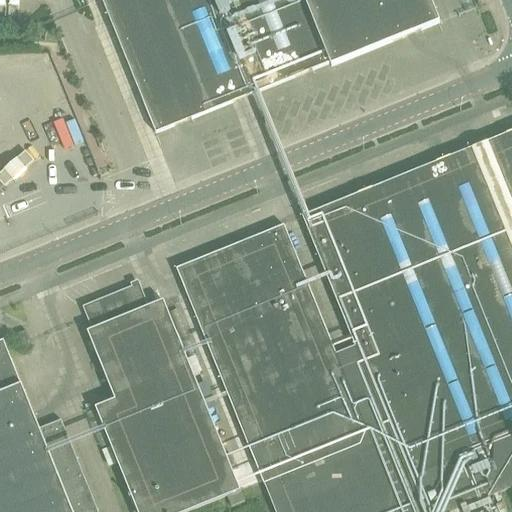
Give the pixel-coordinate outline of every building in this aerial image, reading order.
[(102,0),(157,134),(331,64),(332,67),(441,23),(431,0),(102,0)] [(511,132),(487,142),(473,148),(303,217),(356,347),(337,355),(285,226),(178,270),(265,485),(276,511),(492,511),(487,500),(486,499),(511,488),(511,132)] [(14,181),(27,170),(35,162),(26,152),(18,159),(5,170),(0,175),(0,181),(6,188),(14,181)] [(141,511),(188,511),(240,491),(164,303),(149,309),(140,286),(83,308),(92,330),(88,332),(115,400),(99,407),(141,511)] [(24,349),(32,346),(26,333),(18,336),(24,349)] [(0,511),(98,511),(62,421),(39,431),(21,386),(20,386),(3,342),(0,342),(0,511)] [(240,491),(226,497),(231,508),(245,502),(240,491)] [(495,511),(506,511),(501,497),(491,501),(495,511)]
